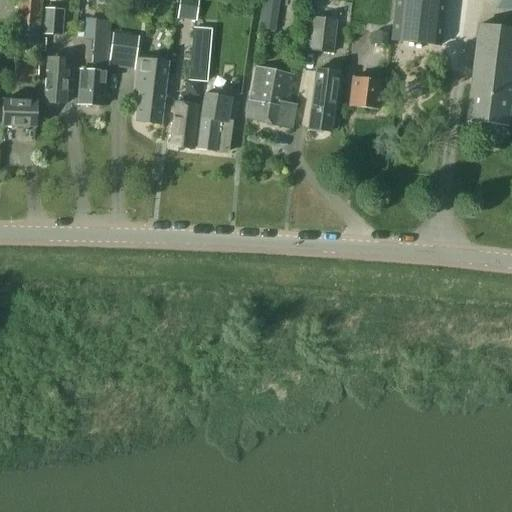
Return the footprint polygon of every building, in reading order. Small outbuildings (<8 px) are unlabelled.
[(36,44),(39,0),(16,0),(14,42),(36,44)] [(178,0),(177,10),(197,13),(198,0),(178,0)] [(264,0),(260,32),(274,34),(278,0),(264,0)] [(392,0),(389,42),(439,47),(443,0),(392,0)] [(43,10),(42,35),(61,37),(63,11),(43,10)] [(310,19),(306,50),(331,54),(335,22),(310,19)] [(94,20),(91,73),(78,72),(75,106),(101,108),(104,74),(107,74),(110,21),(94,20)] [(511,28),(478,25),(466,122),(506,127),(511,79),(511,28)] [(205,84),(210,31),(192,30),(188,82),(205,84)] [(109,67),(110,67),(131,70),(134,48),(135,43),(113,40),(109,67)] [(135,122),(135,123),(159,126),(166,65),(137,61),(134,87),(140,87),(135,122)] [(64,105),(66,73),(58,72),(58,63),(46,62),(42,104),(64,105)] [(13,77),(37,78),(37,65),(14,64),(13,77)] [(247,102),(244,119),(275,127),(290,130),(295,106),(287,105),(292,76),(255,68),(248,102),(247,102)] [(314,71),(307,130),(329,133),(336,74),(314,71)] [(351,79),(347,108),(375,111),(379,82),(351,79)] [(226,123),(230,99),(203,95),(199,119),(196,150),(214,153),(225,154),(229,124),(226,123)] [(2,101),(1,127),(34,128),(35,103),(2,101)] [(191,151),(196,107),(175,104),(169,147),(191,151)]
